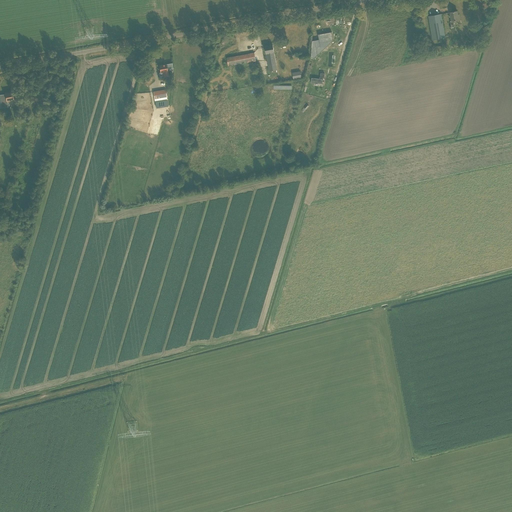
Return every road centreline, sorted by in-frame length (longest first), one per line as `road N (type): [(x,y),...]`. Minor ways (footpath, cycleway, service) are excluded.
road 1 (unclassified): [(0,67),(373,0)]
road 2 (track): [(0,408),(124,376)]
